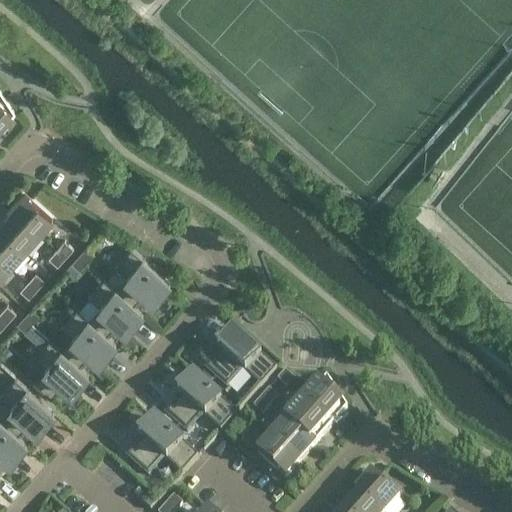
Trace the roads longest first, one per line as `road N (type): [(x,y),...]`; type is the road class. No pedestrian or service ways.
road 1 (residential): [(0,177),(31,143),(56,152),(228,260),(227,279),(14,511)]
road 2 (residential): [(303,511),(376,429),(409,436),(511,503)]
